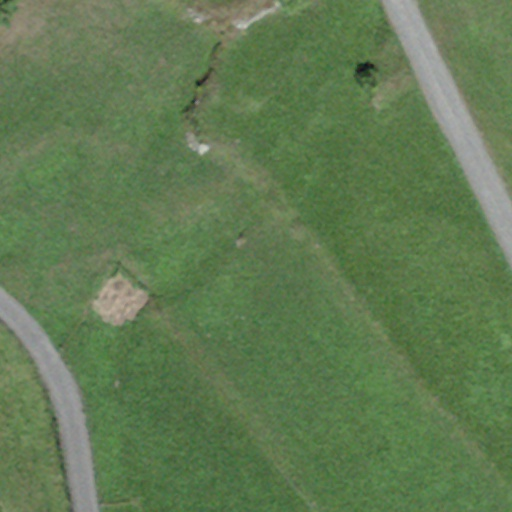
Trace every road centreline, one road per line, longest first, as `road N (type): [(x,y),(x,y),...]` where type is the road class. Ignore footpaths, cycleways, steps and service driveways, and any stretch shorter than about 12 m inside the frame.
road 1 (track): [(511,230),(395,0)]
road 2 (track): [(88,511),(74,423),(49,356),(0,304)]
